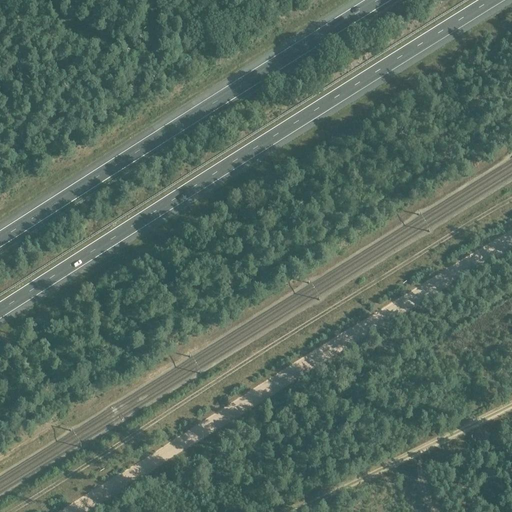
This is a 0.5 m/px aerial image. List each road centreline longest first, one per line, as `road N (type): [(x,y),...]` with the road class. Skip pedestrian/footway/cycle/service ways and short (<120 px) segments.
road 1 (track): [(11,511),(511,199)]
road 2 (motorway): [(0,312),(494,0)]
road 3 (motorway): [(381,0),(0,241)]
